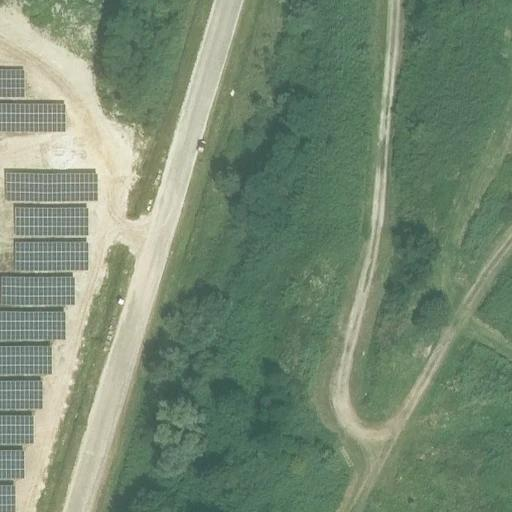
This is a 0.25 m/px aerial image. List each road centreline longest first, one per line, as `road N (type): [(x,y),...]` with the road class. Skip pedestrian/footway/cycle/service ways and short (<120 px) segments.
road 1 (track): [(394,0),(377,219),(367,283),(338,372),(347,417),(360,433),(387,437),(465,296),(511,239)]
road 2 (track): [(511,93),(449,251),(447,275),(465,296)]
road 3 (track): [(387,437),(439,436),(511,414)]
